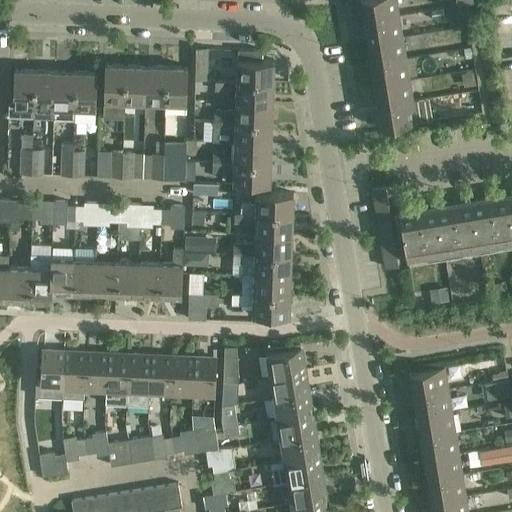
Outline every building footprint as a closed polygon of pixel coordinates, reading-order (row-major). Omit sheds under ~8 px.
[(361,0),(365,20),(399,15),(396,0),(361,0)] [(465,5),(450,8),(452,24),(468,21),(465,5)] [(403,36),(399,15),(365,20),(369,42),(403,36)] [(406,58),(403,36),(369,42),(372,63),(406,58)] [(207,71),(208,48),(197,47),(196,72),(207,73),(207,71)] [(262,61),(263,50),(239,49),(238,81),(274,82),(274,61),(262,61)] [(410,80),(406,58),(372,63),(376,85),(410,80)] [(125,101),(127,65),(106,64),(104,118),(125,118),(125,101)] [(146,102),(147,66),(127,65),(125,101),(146,102)] [(166,102),(167,66),(147,66),(146,102),(166,102)] [(188,67),(167,66),(166,102),(166,113),(186,114),(187,103),(188,67)] [(34,117),(36,70),(15,70),(14,101),(9,101),(9,117),(34,117)] [(55,118),(56,71),(36,70),(34,117),(55,118)] [(75,119),(76,71),(56,71),(55,118),(75,119)] [(97,72),(76,71),(75,119),(96,120),(97,72)] [(475,73),(464,74),(466,87),(477,86),(475,73)] [(215,91),(227,91),(227,81),(215,80),(215,91)] [(413,101),(410,80),(376,85),(379,107),(413,101)] [(273,102),(274,82),(238,81),(227,81),(227,91),(237,91),(237,101),(273,102)] [(478,95),(467,96),(469,108),(480,107),(478,95)] [(272,123),(273,102),(237,101),(236,112),(226,111),(226,121),(236,122),(272,123)] [(417,123),(413,101),(379,107),(383,128),(417,123)] [(214,111),(214,121),(226,121),(226,111),(214,111)] [(214,131),(213,141),(235,142),(272,143),(272,123),(236,122),(226,121),(214,121),(214,131)] [(32,174),(33,149),(33,135),(22,134),(21,173),(32,174)] [(271,164),(272,143),(235,142),(235,162),(271,164)] [(44,149),(33,149),(32,174),(43,174),(44,149)] [(73,175),(74,150),(63,150),(62,175),(73,175)] [(85,151),(74,150),(73,175),(84,175),(85,151)] [(123,177),(124,152),(113,152),(112,177),(123,177)] [(135,152),(124,152),(123,177),(134,177),(135,152)] [(213,152),(213,162),(225,162),(225,152),(213,152)] [(163,178),(164,154),(153,153),(152,178),(163,178)] [(175,154),(164,154),(163,178),(174,179),(175,154)] [(224,172),(225,162),(213,162),(213,172),(224,172)] [(270,185),(271,164),(235,162),(225,162),(224,172),(234,172),(234,183),(270,185)] [(194,182),(193,193),(218,194),(218,183),(194,182)] [(399,265),(386,186),(372,188),(385,267),(399,265)] [(241,202),(241,212),(247,213),(257,213),(293,214),(294,193),(258,192),(257,203),(241,202)] [(511,193),(400,212),(409,263),(511,246),(511,193)] [(230,194),(190,195),(190,214),(220,214),(220,207),(230,207),(230,194)] [(0,221),(11,222),(11,198),(0,198),(0,221)] [(54,223),(55,200),(42,199),(42,204),(41,219),(41,223),(54,223)] [(67,224),(67,220),(68,205),(68,200),(55,200),(54,223),(67,224)] [(97,225),(98,201),(85,201),(85,206),(84,220),(84,224),(97,225)] [(140,226),(141,203),(128,202),(128,207),(127,222),(127,226),(140,226)] [(32,218),(33,204),(24,203),(24,218),(32,218)] [(42,204),(33,204),(32,218),(41,219),(42,204)] [(171,204),(171,209),(171,224),(170,227),(184,228),(185,204),(171,204)] [(76,220),(76,205),(68,205),(67,220),(76,220)] [(85,206),(76,205),(76,220),(84,220),(85,206)] [(119,222),(119,207),(111,207),(110,221),(119,222)] [(128,207),(119,207),(119,222),(127,222),(128,207)] [(163,223),(163,208),(154,208),(153,223),(163,223)] [(171,209),(163,208),(163,223),(171,224),(171,209)] [(247,223),(247,213),(241,212),(235,212),(235,223),(247,223)] [(292,235),(293,214),(257,213),(247,213),(247,223),(257,223),(256,233),(292,235)] [(292,255),(292,235),(256,233),(256,244),(234,243),(234,253),(246,253),(292,255)] [(182,298),(184,248),(174,247),(174,263),(161,263),(159,297),(182,298)] [(95,295),(96,261),(96,248),(74,248),(74,260),(73,294),(95,295)] [(233,263),(244,263),(244,274),(291,275),(292,255),(246,253),(234,253),(233,263)] [(0,300),(8,301),(9,267),(10,255),(0,254),(0,300)] [(52,302),(52,293),(51,293),(52,259),(53,255),(31,254),(31,268),(29,302),(52,302)] [(137,304),(138,296),(139,262),(131,262),(131,260),(129,258),(122,258),(120,260),(120,261),(117,261),(116,296),(126,296),(125,303),(137,304)] [(73,294),(74,260),(52,259),(51,293),(52,293),(73,294)] [(116,296),(117,261),(96,261),(95,295),(116,296)] [(159,297),(161,263),(139,262),(138,296),(159,297)] [(29,302),(31,268),(9,267),(8,301),(29,302)] [(191,292),(202,292),(203,272),(192,272),(191,292)] [(290,296),(291,275),(244,274),(243,294),(290,296)] [(210,293),(194,292),(193,310),(210,311),(210,293)] [(290,296),(243,294),(232,293),(232,304),(254,304),(253,315),(290,317),(290,296)] [(267,353),(271,375),(304,369),(301,348),(267,353)] [(63,386),(65,351),(42,350),(41,381),(36,380),(36,396),(63,398),(63,386)] [(84,399),(85,387),(86,352),(65,351),(63,386),(63,398),(84,399)] [(106,388),(108,353),(86,352),(85,387),(106,388)] [(127,404),(130,354),(108,353),(106,388),(106,404),(127,404)] [(149,405),(150,389),(151,355),(130,354),(127,404),(149,405)] [(171,390),(173,356),(151,355),(150,389),(171,390)] [(193,391),(194,357),(173,356),(171,390),(193,391)] [(217,358),(194,357),(193,391),(215,392),(217,358)] [(449,388),(445,367),(411,372),(414,394),(449,388)] [(308,391),(304,369),(271,375),(274,396),(308,391)] [(239,375),(224,374),(224,383),(239,384),(239,375)] [(509,380),(497,382),(499,398),(511,396),(509,380)] [(238,392),(239,384),(224,383),(223,392),(238,392)] [(452,410),(449,388),(414,394),(418,415),(452,410)] [(311,412),(308,391),(274,396),(278,418),(311,412)] [(456,431),(452,410),(418,415),(421,437),(456,431)] [(315,434),(311,412),(278,418),(281,439),(315,434)] [(237,416),(222,418),(223,427),(238,425),(237,416)] [(240,433),(238,425),(223,427),(225,436),(240,433)] [(207,427),(194,430),(197,451),(207,450),(219,448),(216,429),(207,430),(207,427)] [(197,451),(194,430),(180,432),(181,435),(173,436),(175,451),(183,449),(184,453),(197,451)] [(110,453),(108,442),(106,431),(93,433),(94,437),(85,438),(88,453),(96,451),(97,455),(110,453)] [(459,453),(456,431),(421,437),(425,458),(459,453)] [(175,451),(173,436),(164,437),(164,433),(151,435),(155,458),(167,456),(167,452),(175,451)] [(319,455),(315,434),(281,439),(285,461),(319,455)] [(155,458),(151,435),(138,437),(139,441),(130,443),(133,461),(155,458)] [(88,453),(85,438),(77,440),(76,436),(63,438),(66,453),(67,460),(80,458),(79,454),(88,453)] [(133,461),(130,443),(130,439),(108,442),(110,453),(112,465),(133,461)] [(511,445),(480,450),(482,464),(511,459),(511,445)] [(232,448),(219,448),(207,450),(210,466),(213,465),(214,473),(229,470),(236,469),(232,448)] [(68,470),(67,460),(66,453),(55,455),(54,451),(40,454),(43,474),(68,470)] [(463,474),(459,453),(425,458),(428,480),(463,474)] [(322,477),(319,455),(285,461),(272,463),(275,485),(288,483),(322,477)] [(229,470),(214,473),(216,481),(230,479),(229,470)] [(466,496),(463,474),(428,480),(432,502),(466,496)] [(326,499),(322,477),(288,483),(292,504),(326,499)] [(179,482),(167,484),(171,508),(180,507),(182,506),(179,482)] [(171,508),(167,484),(155,486),(159,510),(165,509),(171,508)] [(159,510),(155,486),(143,488),(147,511),(159,510)] [(146,511),(147,511),(143,488),(131,490),(134,511),(146,511)] [(134,511),(131,490),(119,492),(122,511),(134,511)] [(122,511),(119,492),(107,494),(110,511),(122,511)] [(110,511),(107,494),(96,496),(98,511),(110,511)] [(98,511),(96,496),(84,498),(86,511),(98,511)] [(469,511),(466,496),(432,502),(433,511),(469,511)] [(86,511),(84,498),(72,500),(73,511),(86,511)] [(327,511),(326,499),(292,504),(293,511),(327,511)]
